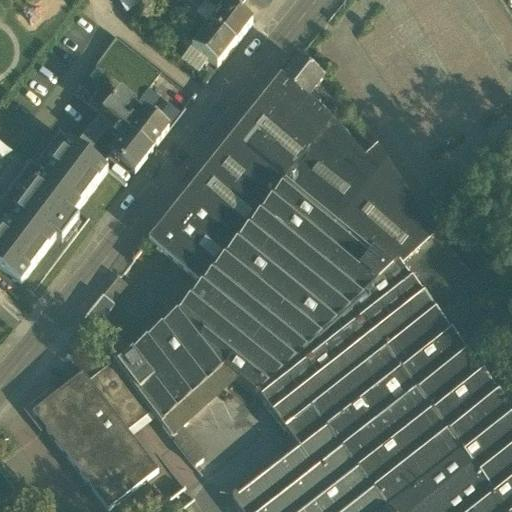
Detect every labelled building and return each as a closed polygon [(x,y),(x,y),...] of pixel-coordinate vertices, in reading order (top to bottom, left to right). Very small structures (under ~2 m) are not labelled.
[(118,0),(127,12),(143,0),(118,0)] [(236,12),(245,0),(222,0),(227,4),(227,5),(236,12)] [(198,19),(209,27),(235,47),(252,25),(236,12),(227,5),(216,18),(205,9),(198,19)] [(217,69),(235,47),(209,27),(192,49),(208,62),(217,69)] [(181,60),(195,71),(202,62),(206,65),(208,62),(192,49),(190,48),(181,60)] [(280,81),(307,103),(313,95),(324,82),(323,81),(297,59),(280,81)] [(195,71),(207,81),(215,72),(206,65),(202,62),(195,71)] [(157,422),(162,428),(176,414),(223,373),(238,385),(257,400),(296,452),(236,498),(232,501),(231,506),(234,511),(390,511),(408,498),(419,511),(511,511),(511,418),(467,359),(422,301),(398,271),(435,238),(377,152),(365,163),(349,144),(333,125),(332,125),(327,119),(307,103),(280,81),(148,241),(203,286),(179,314),(118,366),(116,363),(113,365),(113,366),(152,416),(157,422)] [(161,97),(148,87),(138,99),(151,109),(161,97)] [(103,114),(114,102),(99,90),(88,104),(103,114)] [(103,114),(109,119),(119,126),(152,152),(169,130),(167,129),(155,119),(122,93),(114,102),(103,114)] [(317,99),(313,95),(307,103),(327,119),(332,125),(333,125),(342,113),(320,95),(317,99)] [(155,119),(167,129),(181,112),(169,102),(155,119)] [(103,114),(92,126),(98,130),(102,126),(109,119),(103,114)] [(107,130),(115,136),(118,133),(115,131),(119,126),(109,119),(102,126),(107,130)] [(102,126),(98,130),(92,126),(82,137),(87,142),(93,147),(107,130),(102,126)] [(152,152),(119,126),(115,131),(118,133),(115,136),(122,142),(111,155),(135,174),(152,152)] [(349,144),(365,163),(377,152),(363,132),(349,144)] [(0,235),(71,143),(59,134),(34,166),(30,163),(0,202),(0,235)] [(93,147),(87,142),(82,137),(81,138),(75,145),(91,157),(96,150),(93,147)] [(0,143),(0,172),(16,153),(2,141),(0,143)] [(71,143),(0,235),(0,268),(21,285),(56,240),(62,244),(79,221),(73,217),(108,172),(71,143)] [(508,325),(435,238),(398,271),(422,301),(467,359),(508,325)] [(103,297),(112,305),(128,286),(119,278),(103,297)] [(82,323),(91,335),(114,307),(112,305),(103,297),(84,321),(82,323)] [(127,435),(152,416),(113,366),(89,385),(83,377),(33,416),(36,420),(107,511),(108,511),(157,474),(132,441),(127,435)] [(176,414),(190,427),(238,385),(223,373),(176,414)] [(190,427),(176,414),(162,428),(172,442),(183,433),(190,427)] [(127,435),(132,441),(157,422),(152,416),(127,435)] [(183,433),(172,442),(195,472),(207,463),(183,433)] [(419,511),(408,498),(390,511),(419,511)]
